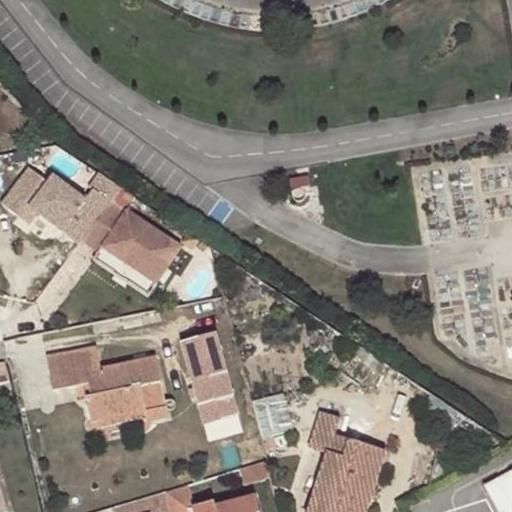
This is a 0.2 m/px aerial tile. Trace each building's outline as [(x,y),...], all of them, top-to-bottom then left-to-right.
[(35,164),(4,203),(29,223),(43,206),(84,240),(114,203),(122,195),(103,179),(84,203),(35,164)] [(114,203),(84,240),(98,251),(103,244),(156,284),(182,249),(114,203)] [(216,334),(181,344),(204,426),(238,416),(216,334)] [(94,370),(101,369),(97,348),(89,349),(94,370)] [(156,359),(101,369),(94,370),(89,349),(47,357),(54,390),(87,385),(90,398),(86,398),(91,425),(145,415),(147,422),(168,419),(156,359)] [(286,391),(256,399),(265,435),(296,427),(286,391)] [(365,511),(385,453),(334,435),(338,420),(320,413),(309,448),(327,454),(308,511),(365,511)] [(511,511),(511,469),(485,484),(500,511),(511,511)] [(190,511),(189,508),(197,507),(213,503),(207,479),(164,492),(169,511),(190,511)] [(169,511),(164,492),(117,507),(118,511),(169,511)] [(258,511),(255,498),(215,507),(213,503),(197,507),(198,511),(258,511)]
